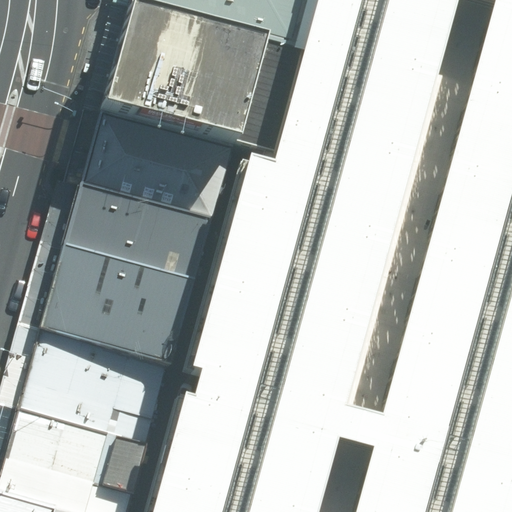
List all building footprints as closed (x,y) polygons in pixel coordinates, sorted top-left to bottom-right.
[(131,0),(128,14),(264,52),(288,59),(304,0),(131,0)] [(511,511),(511,0),(304,0),(288,59),(294,60),(262,177),(238,171),(143,511),(511,511)] [(128,14),(98,118),(226,154),(235,157),(264,52),(128,14)] [(98,118),(78,189),(207,225),(226,154),(98,118)] [(78,189),(61,251),(189,287),(207,225),(78,189)] [(61,251),(37,332),(167,367),(189,287),(61,251)] [(37,332),(0,468),(0,496),(57,511),(127,511),(167,367),(37,332)] [(57,511),(0,496),(0,511),(57,511)]
